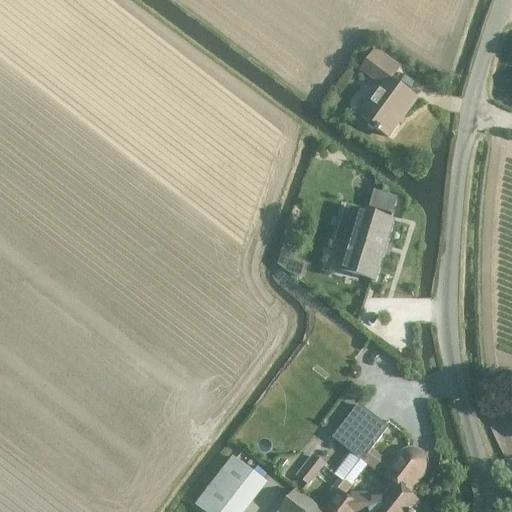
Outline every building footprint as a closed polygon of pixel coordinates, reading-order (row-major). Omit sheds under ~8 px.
[(359,71),(376,84),(354,114),(387,138),(416,99),(392,81),(400,69),(374,50),(359,71)] [(391,215),(397,198),(373,191),(368,208),(391,215)] [(356,210),(356,211),(344,207),(333,240),(346,244),(338,270),(374,282),(392,221),(356,210)] [(278,268),(300,273),(303,262),(292,260),(295,247),(283,245),(278,268)] [(333,499),(325,509),(328,511),(358,511),(359,510),(361,511),(409,511),(410,511),(417,502),(410,496),(416,489),(413,487),(423,474),(425,468),(424,461),(422,455),(417,452),(411,451),(405,452),(400,456),(388,471),(386,474),(388,485),(384,485),(379,491),(380,495),(368,495),(359,508),(345,498),(352,489),(351,488),(377,455),(370,449),(386,428),(358,406),(333,439),(352,454),(334,476),(339,480),(332,489),(328,495),(333,499)] [(244,511),(267,483),(231,457),(194,505),(203,511),(244,511)] [(311,457),(297,476),(307,485),(322,466),(319,464),(321,462),(317,459),(316,461),(311,457)] [(278,511),(321,511),(294,491),(279,511),(278,511)]
